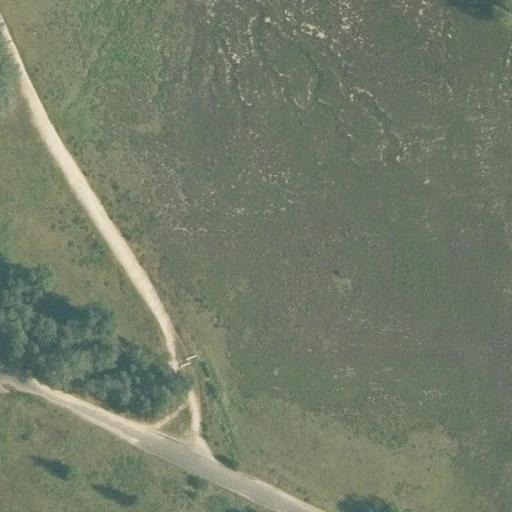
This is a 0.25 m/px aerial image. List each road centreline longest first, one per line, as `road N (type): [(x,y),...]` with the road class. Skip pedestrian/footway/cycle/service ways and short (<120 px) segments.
road 1 (track): [(177,460),(192,411),(182,362),(59,145),(0,18)]
road 2 (track): [(289,511),(177,460)]
